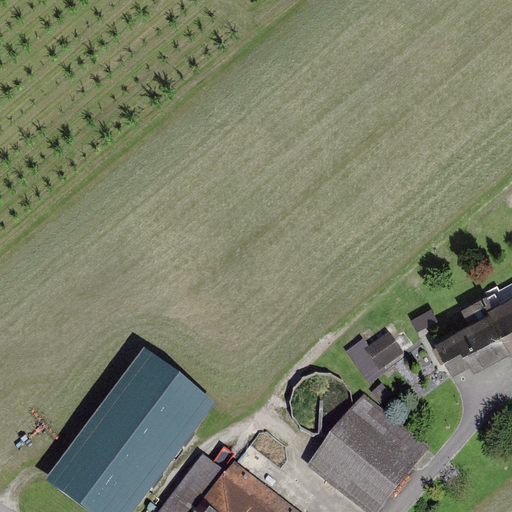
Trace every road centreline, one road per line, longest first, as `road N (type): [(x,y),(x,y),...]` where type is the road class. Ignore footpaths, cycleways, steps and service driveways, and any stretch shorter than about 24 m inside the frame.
road 1 (track): [(511,181),(313,351),(177,511)]
road 2 (unknown): [(399,511),(511,384)]
